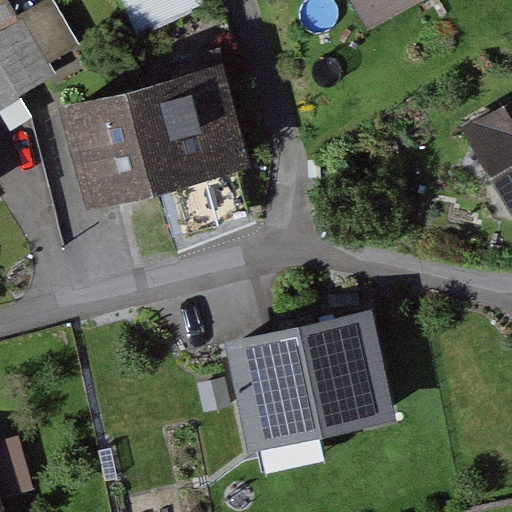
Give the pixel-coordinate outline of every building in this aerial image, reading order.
[(184,0),(132,0),(144,22),(185,1),(184,0)] [(355,0),(373,29),(423,0),(355,0)] [(45,17),(0,43),(0,120),(66,81),(51,55),(64,48),(45,17)] [(241,64),(80,108),(107,205),(268,161),(241,64)] [(511,111),(473,134),(511,201),(511,111)] [(0,166),(0,197),(14,190),(0,166)] [(236,349),(257,447),(407,414),(386,316),(236,349)] [(0,511),(12,511),(0,461),(0,511)]
